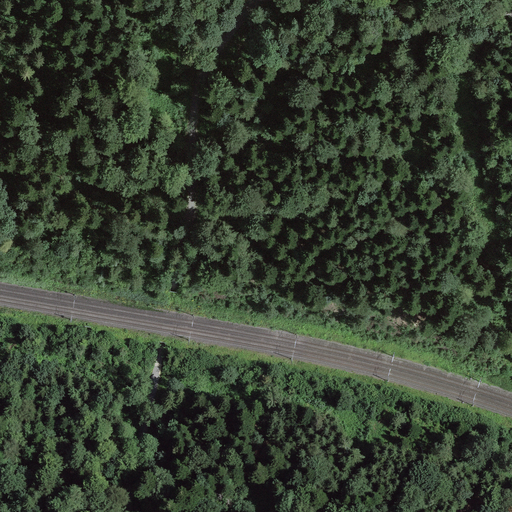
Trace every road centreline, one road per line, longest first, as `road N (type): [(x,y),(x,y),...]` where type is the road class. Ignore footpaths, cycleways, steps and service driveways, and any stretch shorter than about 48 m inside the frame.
road 1 (track): [(255,0),(203,73),(195,99),(192,196),(173,288)]
road 2 (track): [(511,15),(363,14),(307,0)]
road 3 (track): [(159,362),(127,511)]
